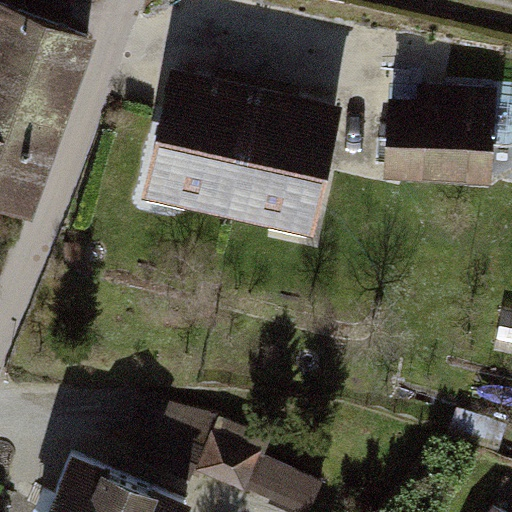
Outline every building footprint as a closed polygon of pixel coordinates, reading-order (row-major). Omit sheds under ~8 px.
[(51,0),(17,0),(0,46),(0,157),(21,165),(81,11),(51,0)] [(179,188),(223,198),(248,86),(167,68),(145,168),(181,176),(179,188)] [(411,97),(384,96),(380,161),(481,168),(486,84),(415,80),(411,97)] [(328,104),(248,86),(223,198),(267,208),(269,196),(306,204),(328,104)] [(195,441),(139,417),(126,449),(181,472),(195,441)] [(195,459),(237,477),(251,445),(209,427),(195,459)] [(174,511),(181,496),(67,448),(40,511),(174,511)] [(508,511),(489,499),(480,511),(508,511)]
